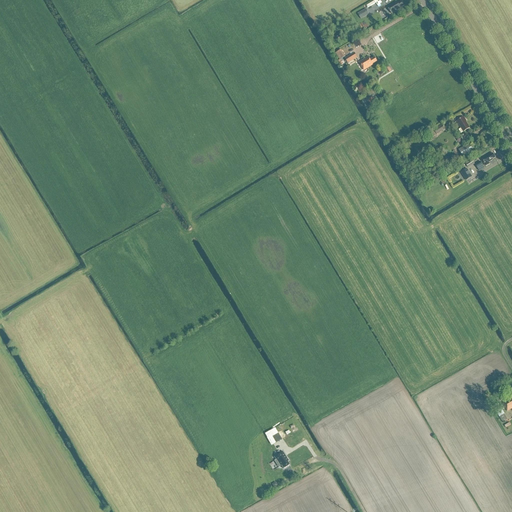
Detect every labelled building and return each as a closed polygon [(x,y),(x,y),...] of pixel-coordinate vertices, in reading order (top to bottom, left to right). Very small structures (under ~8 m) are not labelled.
[(389,9),(392,14),(400,9),(400,8),(403,6),(401,2),(397,4),(392,6),(393,7),(389,9)] [(369,15),(366,9),(358,14),(361,19),(369,15)] [(340,60),(345,56),(341,50),(336,54),(340,60)] [(354,53),(345,59),(348,64),(357,58),(354,53)] [(372,64),(377,62),(374,58),(370,60),(368,57),(359,63),(362,68),(364,70),(373,65),(372,64)] [(372,98),(367,101),(371,106),(376,103),(372,98)] [(457,121),(461,128),(458,130),(460,133),(469,128),(465,121),(465,120),(463,118),(457,121)] [(433,130),(437,135),(445,130),(442,125),(433,130)] [(462,157),(472,150),(467,143),(457,150),(462,157)] [(484,159),(482,160),(486,167),(489,165),(488,164),(492,161),(492,160),(495,158),(492,154),(489,156),(489,155),(484,158),(484,159)] [(461,165),(458,167),(466,180),(472,177),(467,169),(465,170),(461,165)] [(496,391),(493,393),(497,403),(502,401),(496,391)] [(511,397),(502,403),(507,412),(511,408),(511,397)] [(500,406),(498,404),(493,407),(503,423),(508,419),(502,410),(500,406)] [(282,452),(274,458),(276,461),(274,461),(278,468),(281,466),(283,469),(289,465),(287,462),(288,461),(282,452)]
